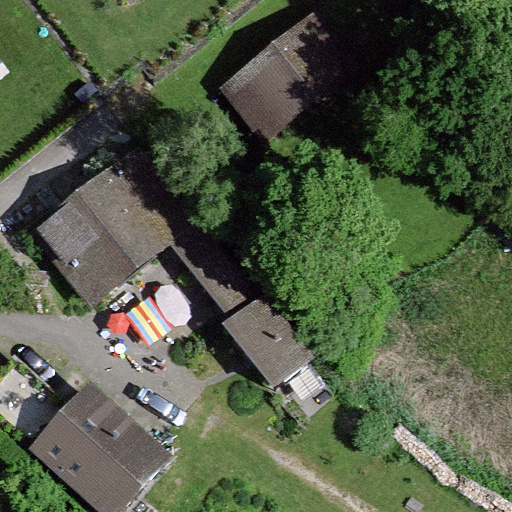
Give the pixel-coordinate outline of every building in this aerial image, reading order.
[(359,73),(313,21),(219,104),(265,155),(359,73)] [(120,173),(33,252),(99,325),(186,246),(120,173)] [(176,266),(230,329),(256,307),(201,244),(176,266)] [(220,346),(271,405),(315,367),(264,308),(220,346)] [(75,511),(136,511),(172,474),(89,396),(25,465),(75,511)]
